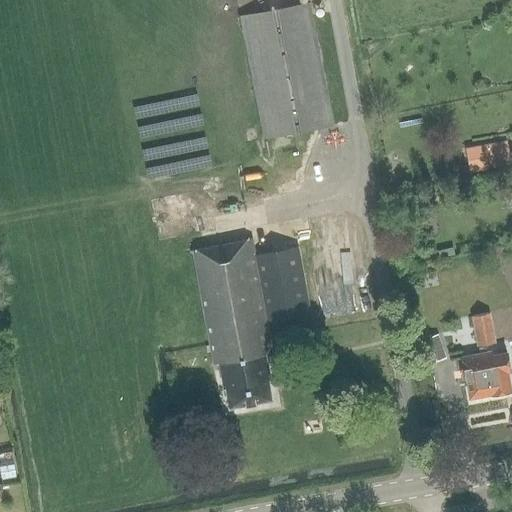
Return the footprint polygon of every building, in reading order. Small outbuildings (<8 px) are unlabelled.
[(238,16),(262,139),(332,125),(308,3),(238,16)] [(473,170),(511,162),(511,151),(509,137),(468,145),(473,170)] [(266,322),(309,313),(297,247),(254,255),(251,240),(192,251),(214,365),(218,364),(223,390),(225,389),(229,408),(272,400),(268,381),(270,381),(265,355),(272,354),(266,322)] [(478,347),(495,344),(489,312),(472,316),(478,347)] [(433,363),(446,359),(438,334),(425,339),(433,363)] [(470,398),(494,393),(499,395),(504,394),(508,391),(510,390),(506,372),(509,372),(505,353),(490,356),(489,352),(462,357),(464,370),(461,370),(463,380),(466,379),(470,398)]
